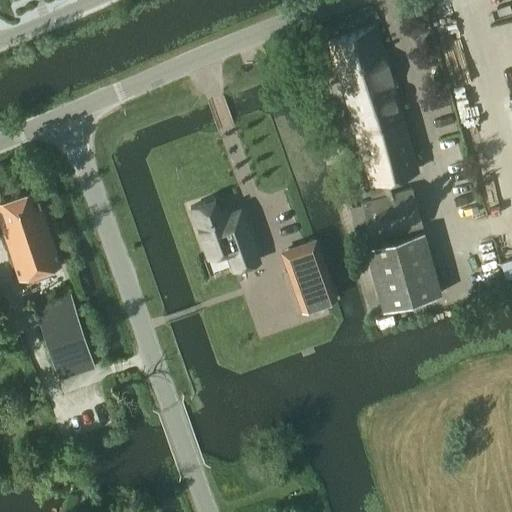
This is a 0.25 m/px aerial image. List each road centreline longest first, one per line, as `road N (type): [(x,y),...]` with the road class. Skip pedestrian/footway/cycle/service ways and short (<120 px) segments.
road 1 (unclassified): [(206,511),(63,119)]
road 2 (tertiary): [(63,119),(341,0)]
